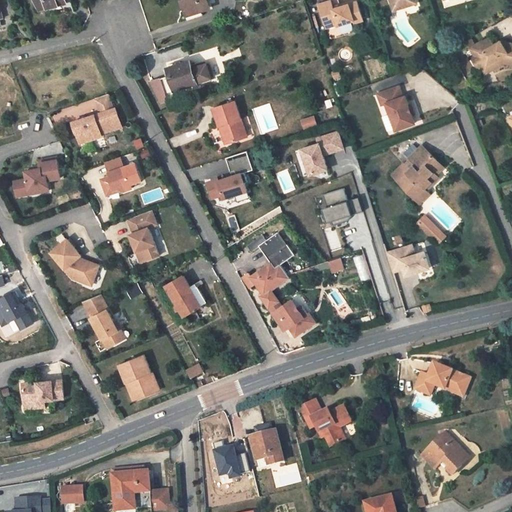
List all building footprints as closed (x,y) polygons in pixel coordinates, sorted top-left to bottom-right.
[(36,0),(39,9),(67,3),(66,0),(36,0)] [(201,9),(209,7),(206,0),(181,0),(186,14),(185,14),(187,21),(204,16),(201,9)] [(338,27),(353,22),(354,25),(363,22),(357,3),(333,11),(331,2),(318,7),(324,27),(337,22),(338,27)] [(478,56),(476,56),(483,68),(489,65),(493,71),(505,64),(511,65),(511,44),(504,43),(503,49),(495,47),(490,39),(474,49),(478,56)] [(476,56),(470,60),(477,72),(483,68),(476,56)] [(211,78),(206,63),(192,68),(190,61),(167,68),(174,90),(197,83),(210,78),(211,78)] [(489,65),(483,68),(486,75),(493,71),(489,65)] [(400,87),(379,94),(382,105),(387,104),(397,130),(415,123),(413,115),(409,106),(406,97),(403,97),(400,87)] [(111,93),(98,97),(103,112),(75,121),(82,142),(104,136),(103,133),(124,126),(118,107),(116,108),(111,93)] [(214,108),(226,144),(242,138),(236,119),(241,117),(234,101),(214,108)] [(380,107),(388,133),(394,131),(386,105),(380,107)] [(330,120),(327,111),(321,113),(325,122),(330,120)] [(300,120),(303,130),(317,125),(314,115),(300,120)] [(236,119),(242,138),(247,136),(241,117),(236,119)] [(339,131),(318,138),(319,143),(302,149),(310,175),(328,169),(323,155),(344,148),(339,131)] [(41,159),(64,152),(61,142),(38,149),(41,159)] [(438,161),(423,146),(410,159),(415,164),(410,169),(403,162),(392,174),(399,181),(418,200),(427,191),(423,188),(430,182),(433,185),(439,179),(436,175),(430,169),(438,161)] [(149,148),(141,151),(144,157),(151,154),(149,148)] [(248,151),(227,157),(232,172),(236,170),(237,174),(233,176),(219,180),(219,179),(208,182),(213,198),(223,195),(225,198),(236,194),(249,190),(246,182),(249,181),(246,172),(245,168),(253,165),(248,151)] [(121,156),(106,162),(111,174),(110,175),(108,179),(103,181),(107,192),(119,187),(125,190),(134,187),(132,183),(143,179),(137,162),(125,166),(121,156)] [(59,157),(41,160),(42,165),(43,168),(33,169),(28,170),(29,179),(16,181),(19,196),(33,193),(32,189),(50,186),(49,180),(63,177),(59,157)] [(445,166),(438,161),(430,169),(436,175),(445,166)] [(427,191),(433,185),(430,182),(423,188),(427,191)] [(364,211),(359,197),(349,200),(345,188),(324,194),(327,204),(322,206),(327,223),(332,221),(334,225),(348,221),(347,217),(353,215),(364,211)] [(251,197),(249,190),(236,194),(238,201),(251,197)] [(427,191),(418,200),(421,203),(430,195),(427,191)] [(154,209),(129,219),(135,233),(131,234),(142,262),(161,255),(151,227),(159,224),(154,209)] [(425,230),(438,243),(446,236),(425,216),(418,223),(425,230)] [(340,248),(336,229),(326,231),(331,250),(340,248)] [(285,247),(288,244),(280,231),(275,235),(285,247)] [(295,253),(288,244),(285,247),(275,235),(267,241),(263,235),(248,246),(252,251),(261,245),(272,261),(277,267),(281,264),(295,253)] [(69,239),(53,252),(74,278),(84,282),(86,277),(95,281),(101,265),(87,260),(84,262),(80,257),(83,255),(69,239)] [(413,245),(387,253),(392,267),(403,264),(404,268),(406,275),(431,267),(425,251),(416,254),(413,245)] [(341,256),(329,260),(332,271),(345,267),(341,256)] [(269,307),(279,301),(271,290),(277,285),(275,282),(288,273),(281,264),(277,267),(272,261),(252,276),(250,273),(243,277),(251,288),(257,283),(264,294),(262,297),(269,307)] [(275,282),(277,285),(290,276),(288,273),(275,282)] [(183,274),(166,284),(177,303),(174,305),(176,308),(179,307),(183,314),(207,300),(197,284),(191,288),(183,274)] [(0,300),(0,321),(2,324),(15,317),(22,328),(33,322),(16,291),(0,300)] [(108,306),(103,294),(85,301),(92,318),(91,319),(100,340),(101,340),(104,350),(118,344),(114,335),(117,334),(114,324),(106,306),(108,306)] [(116,324),(114,324),(117,334),(114,335),(118,344),(123,342),(120,333),(116,324)] [(146,355),(121,365),(128,383),(130,382),(138,400),(157,392),(153,382),(158,380),(154,372),(153,372),(146,355)] [(199,363),(186,370),(191,378),(204,371),(199,363)] [(447,387),(456,390),(455,394),(465,398),(473,379),(437,364),(431,377),(425,374),(418,389),(433,396),(437,386),(446,390),(447,387)] [(25,384),(27,406),(42,405),(41,400),(46,399),(66,397),(64,380),(25,384)] [(130,382),(128,383),(135,401),(138,400),(130,382)] [(42,405),(27,406),(27,409),(47,407),(46,399),(41,400),(42,405)] [(350,417),(345,407),(331,414),(329,409),(323,413),(317,401),(300,410),(311,430),(316,427),(323,440),(327,437),(333,449),(347,441),(340,428),(347,425),(344,420),(350,417)] [(347,425),(353,422),(350,417),(344,420),(347,425)] [(259,435),(253,437),(258,461),(268,459),(270,466),(286,462),(278,431),(274,431),(272,423),(257,427),(259,435)] [(467,454),(447,434),(424,456),(437,469),(443,463),(446,459),(452,465),(448,469),(454,475),(465,465),(460,460),(467,454)] [(237,443),(214,448),(221,477),(232,475),(233,479),(245,477),(237,443)] [(460,460),(465,465),(472,459),(467,454),(460,460)] [(260,468),(270,466),(268,459),(258,461),(260,468)] [(443,463),(448,469),(452,465),(446,459),(443,463)] [(152,492),(150,472),(114,475),(117,511),(153,508),(153,510),(171,509),(169,490),(152,492)] [(82,489),(62,490),(63,505),(83,504),(82,489)] [(397,511),(394,496),(366,503),(367,511),(397,511)] [(425,506),(423,496),(417,498),(419,508),(425,506)] [(42,498),(18,500),(18,511),(43,511),(43,502),(42,498)] [(53,511),(53,502),(43,502),(43,511),(53,511)]
